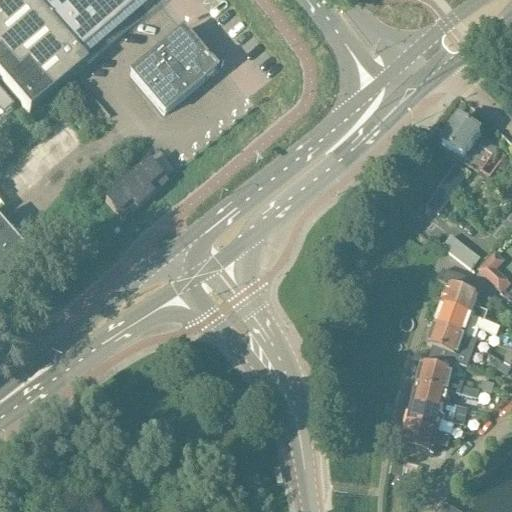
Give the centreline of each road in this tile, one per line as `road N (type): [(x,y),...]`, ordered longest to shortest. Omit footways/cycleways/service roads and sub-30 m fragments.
road 1 (tertiary): [(206,269),(413,98)]
road 2 (tertiary): [(313,511),(289,408),(259,342),(206,269)]
road 3 (tertiary): [(379,83),(183,239)]
road 4 (tertiary): [(88,332),(131,318),(206,269)]
road 5 (tertiary): [(183,239),(119,291),(88,332)]
road 6 (residential): [(511,418),(445,475),(424,511)]
